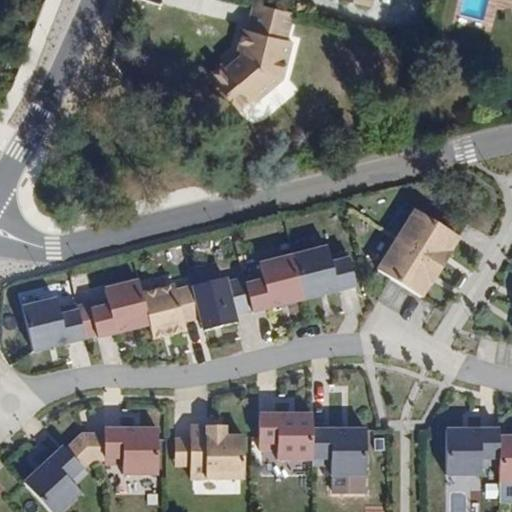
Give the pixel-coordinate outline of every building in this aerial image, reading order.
[(271,77),(281,39),(276,37),(283,10),(244,0),(243,0),(236,27),(232,26),(226,48),(230,53),(214,65),(211,61),(197,74),(226,108),(239,97),(243,101),(271,77)] [(214,65),(230,53),(226,48),(211,61),(214,65)] [(460,235),(417,208),(379,268),(423,295),(431,282),(428,280),(448,247),(451,249),(460,235)] [(431,282),(433,283),(453,251),(451,249),(448,247),(428,280),(431,282)] [(117,334),(151,325),(154,339),(187,331),(185,322),(202,318),(205,331),(238,323),(236,315),(253,310),(254,313),(357,288),(349,254),(331,259),(329,248),(261,265),(263,275),(228,283),(227,279),(177,291),(176,286),(143,294),(140,281),(106,289),(109,303),(117,334)] [(23,308),(34,352),(69,343),(61,313),(61,311),(58,299),(23,308)] [(109,303),(91,308),(99,339),(117,334),(109,303)] [(78,309),(61,313),(69,343),(85,339),(78,309)] [(312,415),(259,415),(259,451),(277,451),(277,461),(312,461),(312,466),(330,466),(331,476),(365,476),(365,430),(312,430),(312,415)] [(209,427),(190,427),(190,480),(243,480),(243,437),(226,437),(209,438),(209,427)] [(226,437),(226,427),(209,427),(209,438),(226,437)] [(158,476),(158,430),(104,430),(104,433),(105,462),(105,466),(123,466),(123,476),(158,476)] [(499,431),(446,431),(445,476),(480,476),(480,466),(499,466),(499,483),(511,483),(511,437),(499,438),(499,431)] [(82,433),(63,447),(84,471),(94,462),(105,462),(104,433),(82,433)] [(63,447),(24,484),(49,511),(60,511),(81,494),(74,486),(87,474),(84,471),(63,447)]
